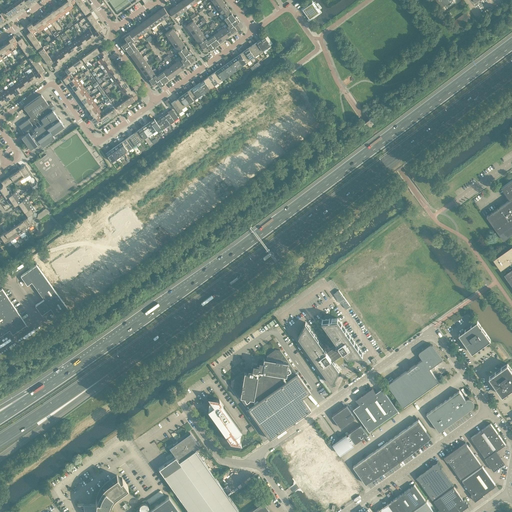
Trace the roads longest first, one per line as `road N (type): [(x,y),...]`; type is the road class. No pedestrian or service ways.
road 1 (motorway): [(511,44),(34,395)]
road 2 (motorway): [(135,347),(511,67)]
road 3 (unclassified): [(256,466),(269,445),(432,329),(489,408)]
road 4 (residential): [(0,119),(52,82),(96,142),(154,102)]
road 5 (unclassified): [(345,511),(489,408)]
road 6 (motorway): [(0,456),(104,380),(135,347)]
road 7 (motorway): [(0,440),(135,347)]
road 8 (unclassified): [(290,70),(319,49),(291,11),(254,32)]
road 9 (residential): [(154,102),(254,32)]
